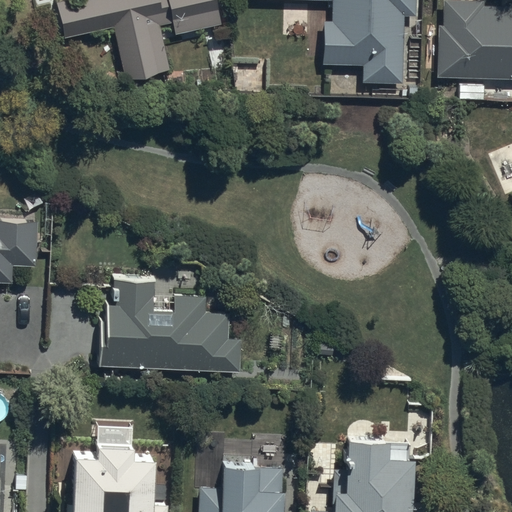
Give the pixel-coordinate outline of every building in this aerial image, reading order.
[(77,0),(56,3),(65,41),(112,29),(126,84),(170,73),(159,28),(170,25),(173,38),(222,26),(215,0),(77,0)] [(296,0),(331,1),(330,23),(322,23),(321,66),(359,67),(359,83),(401,84),(402,18),(416,18),(416,0),(296,0)] [(439,26),(437,77),(511,79),(511,9),(482,9),(482,4),(443,3),(443,27),(439,26)] [(0,285),(10,286),(11,268),(34,268),(35,221),(0,220),(0,285)] [(99,349),(98,367),(238,373),(239,342),(226,341),(227,316),(204,315),(205,298),(172,297),(172,315),(153,314),(154,283),(112,281),(111,307),(106,307),(105,350),(99,349)] [(72,511),(168,511),(169,502),(153,501),(155,458),(132,457),(132,447),(97,446),(96,458),(75,457),(72,511)] [(330,511),(410,511),(412,465),(406,465),(407,448),(346,446),(346,472),(332,471),(330,511)] [(280,511),(282,470),(220,467),(220,489),(197,488),(195,511),(280,511)]
